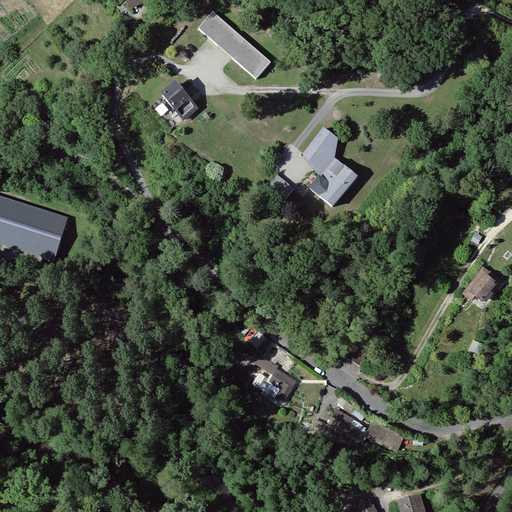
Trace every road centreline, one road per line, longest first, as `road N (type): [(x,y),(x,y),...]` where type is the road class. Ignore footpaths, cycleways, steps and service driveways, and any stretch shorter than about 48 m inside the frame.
road 1 (unclassified): [(0,134),(47,146),(110,178),(282,334),(390,413),(439,429),(511,410)]
road 2 (track): [(0,376),(91,427),(125,411),(148,367),(149,337),(140,322),(25,295)]
road 3 (track): [(511,215),(486,244),(407,378),(388,387),(361,375),(339,378)]
road 4 (track): [(16,297),(54,331),(107,423)]
